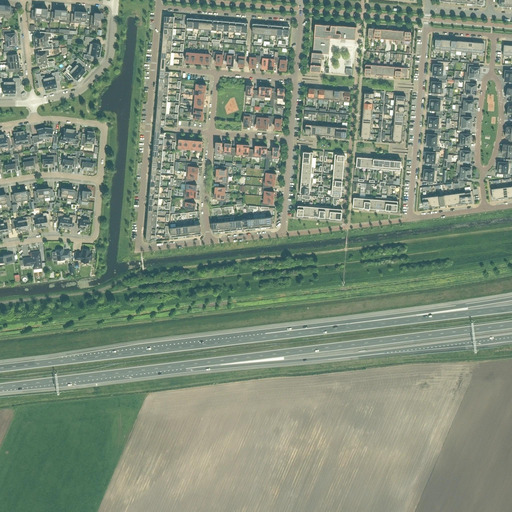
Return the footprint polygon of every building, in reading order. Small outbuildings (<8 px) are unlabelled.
[(4,5),(3,17),(4,14),(10,15),(10,14),(13,14),(13,8),(10,8),(10,5),(4,5)] [(34,17),(40,17),(41,8),(35,7),(35,10),(32,10),(31,19),(34,19),(34,17)] [(40,17),(46,18),(46,20),(49,21),(50,11),(47,11),(47,9),(41,8),(40,17)] [(60,19),(61,10),(55,9),(54,12),(51,11),(51,17),(54,18),(54,19),(60,19)] [(67,10),(61,10),(60,19),(66,20),(66,22),(69,22),(70,13),(67,13),(67,10)] [(80,23),(81,11),(74,11),(74,13),(71,13),(70,22),(80,23)] [(87,12),(81,11),(80,23),(89,24),(90,15),(87,14),(87,12)] [(91,15),(90,24),(99,25),(100,18),(103,18),(103,13),(100,13),(94,13),(94,15),(91,15)] [(183,23),(185,24),(186,20),(183,20),(174,19),(174,16),(165,16),(164,22),(174,23),(174,22),(183,23)] [(355,39),(357,27),(315,23),(313,52),(312,52),(310,70),(321,71),(322,53),(329,54),(330,37),(355,39)] [(6,40),(17,39),(17,35),(15,35),(15,33),(8,34),(8,30),(2,30),(2,35),(2,36),(3,36),(5,36),(6,40)] [(33,36),(34,42),(45,40),(45,37),(51,37),(51,33),(40,32),(40,35),(33,36)] [(89,45),(89,48),(100,50),(101,44),(94,43),(95,38),(88,37),(85,37),(84,42),(89,45)] [(17,39),(6,40),(6,44),(4,44),(3,45),(4,46),(3,46),(4,51),(10,50),(9,46),(16,45),(16,43),(17,43),(17,39)] [(45,44),(45,40),(34,42),(34,48),(42,47),(42,50),(49,49),(52,49),(52,43),(45,44)] [(99,56),(100,50),(89,48),(88,55),(84,54),(83,58),(85,59),(91,60),(92,55),(99,56)] [(35,55),(36,59),(47,58),(46,58),(46,56),(47,56),(49,55),(49,49),(42,50),(43,53),(36,53),(36,55),(35,55)] [(8,61),(19,60),(19,57),(18,57),(17,54),(11,55),(11,51),(3,52),(4,58),(8,58),(8,61)] [(213,52),(213,58),(216,58),(216,64),(217,64),(217,65),(221,65),(221,64),(222,64),(223,52),(213,52)] [(225,52),(224,59),(228,59),(227,64),(228,65),(232,66),(232,65),(233,65),(234,53),(225,52)] [(236,53),(235,60),(239,60),(238,65),(240,66),(240,67),(244,67),(245,55),(239,55),(239,54),(236,53)] [(259,62),(260,55),(256,55),(256,58),(250,57),(249,67),(253,68),(253,67),(255,67),(256,61),(259,62)] [(260,55),(259,62),(262,62),(262,67),(268,68),(269,56),(260,55)] [(278,57),(269,56),(268,68),(274,68),(274,63),(277,63),(278,57)] [(278,57),(277,63),(280,64),(280,69),(282,69),(282,70),(286,70),(287,59),(281,58),(281,57),(278,57)] [(47,58),(36,59),(36,63),(37,63),(37,65),(44,64),(45,67),(54,65),(54,61),(48,61),(47,58)] [(78,62),(73,68),(81,75),(85,71),(80,66),(83,63),(78,58),(76,60),(78,62)] [(170,65),(171,59),(161,58),(160,67),(159,77),(169,78),(170,71),(165,71),(166,67),(166,65),(170,65)] [(19,64),(19,60),(8,61),(8,65),(5,65),(6,72),(14,72),(13,67),(19,67),(18,64),(19,64)] [(433,68),(433,69),(443,70),(445,70),(446,65),(447,65),(448,62),(441,61),(440,64),(433,64),(433,65),(432,65),(432,68),(433,68)] [(469,67),(468,72),(480,73),(480,67),(473,67),(473,64),(467,63),(467,66),(469,67)] [(81,75),(73,68),(70,70),(67,69),(63,73),(68,78),(72,75),(77,80),(81,75)] [(442,75),(443,70),(433,69),(432,75),(440,75),(439,78),(445,79),(446,76),(442,75)] [(48,77),(51,88),(57,87),(55,80),(60,79),(58,72),(52,73),(52,76),(48,77)] [(479,78),(480,73),(468,72),(468,77),(464,77),(464,80),(470,80),(470,77),(479,78)] [(51,88),(48,77),(44,78),(44,75),(40,76),(40,73),(36,74),(39,84),(43,83),(45,90),(51,88)] [(1,78),(0,78),(0,85),(3,86),(3,93),(9,93),(9,81),(1,81),(1,78)] [(9,81),(9,93),(15,93),(15,86),(20,85),(20,78),(13,78),(12,81),(9,81)] [(431,86),(431,87),(444,88),(444,83),(446,83),(446,80),(439,79),(439,82),(432,81),(432,83),(431,83),(430,86),(431,86)] [(463,88),(464,88),(476,89),(477,84),(470,83),(470,80),(464,80),(463,88)] [(255,98),(256,91),(253,91),(253,86),(247,85),(246,94),(252,95),(252,97),(255,98)] [(262,96),(265,96),(266,87),(260,86),(259,92),(256,91),(255,98),(262,98),(262,96)] [(274,99),(274,93),(271,93),(271,87),(266,87),(265,96),(271,96),(270,99),(274,99)] [(274,93),(274,99),(277,99),(277,98),(283,99),(284,87),(281,87),(281,88),(278,88),(278,93),(274,93)] [(443,93),(444,88),(431,87),(431,92),(438,93),(438,96),(444,96),(444,93),(443,93)] [(462,93),(461,97),(467,97),(468,94),(476,95),(476,89),(464,88),(463,94),(462,93)] [(430,103),(430,104),(442,105),(443,100),(444,97),(438,96),(437,99),(430,99),(430,100),(429,100),(429,103),(430,103)] [(463,102),(462,105),(474,106),(474,101),(467,100),(467,97),(461,97),(461,102),(463,102)] [(442,111),(442,105),(430,104),(429,110),(437,110),(436,113),(442,114),(443,111),(442,111)] [(460,110),(459,113),(465,114),(466,111),(473,111),(474,106),(462,105),(462,110),(460,110)] [(465,117),(465,114),(459,113),(459,122),(460,122),(472,123),(472,117),(465,117)] [(250,120),(253,121),(254,114),(251,114),(250,116),(244,116),(244,125),(250,126),(250,120)] [(262,127),(263,117),(260,117),(260,115),(254,114),(253,121),(257,121),(256,126),(262,127)] [(429,116),(428,122),(441,123),(441,118),(442,118),(442,115),(436,114),(436,117),(429,116)] [(269,122),(272,122),(272,116),(266,115),(266,118),(263,117),(262,127),(268,127),(269,122)] [(272,116),(272,122),(275,122),(275,128),(277,128),(277,129),(281,129),(282,118),(276,117),(276,116),(272,116)] [(165,126),(166,120),(156,119),(155,128),(154,138),(164,139),(164,132),(160,132),(161,128),(161,126),(165,126)] [(440,128),(441,123),(428,122),(428,127),(435,128),(435,131),(441,131),(441,128),(440,128)] [(471,128),(472,123),(460,122),(460,127),(458,127),(458,130),(464,130),(464,127),(471,128)] [(36,137),(39,137),(42,137),(42,139),(45,138),(45,127),(37,129),(38,135),(32,136),(34,145),(37,144),(36,137)] [(65,141),(68,141),(70,129),(66,128),(66,129),(64,129),(63,135),(60,134),(59,142),(65,142),(65,141)] [(74,129),(70,129),(68,141),(72,141),(71,143),(74,144),(74,146),(77,146),(78,137),(75,136),(76,130),(74,130),(74,129)] [(464,133),(464,130),(458,130),(457,130),(457,133),(459,133),(459,139),(460,139),(471,139),(471,134),(464,133)] [(19,144),(22,143),(20,131),(16,132),(16,133),(14,133),(15,139),(12,139),(13,147),(19,146),(19,144)] [(20,131),(22,143),(22,145),(31,144),(30,136),(27,137),(26,131),(24,131),(23,131),(20,131)] [(86,138),(82,138),(81,145),(84,145),(85,142),(94,143),(95,137),(93,137),(94,132),(87,131),(86,138)] [(427,134),(427,139),(439,140),(440,135),(441,132),(435,132),(434,135),(427,134)] [(0,134),(0,139),(1,147),(4,146),(5,148),(11,147),(9,140),(6,140),(5,134),(3,135),(3,134),(0,134)] [(439,146),(439,140),(427,139),(426,145),(434,145),(433,148),(439,149),(440,146),(439,146)] [(457,144),(457,147),(463,147),(463,144),(470,145),(471,139),(460,139),(459,144),(457,144)] [(224,154),(224,152),(225,148),(222,148),(222,142),(216,142),(215,151),(219,151),(218,154),(224,154)] [(225,143),(225,148),(224,152),(228,152),(227,155),(233,155),(234,149),(231,149),(231,143),(230,143),(230,142),(226,142),(226,143),(225,143)] [(239,153),(243,153),(243,144),(237,144),(237,149),(234,149),(233,155),(239,156),(239,153)] [(251,157),(252,150),(249,150),(249,145),(243,144),(243,153),(245,154),(245,156),(251,157)] [(257,155),(260,155),(261,146),(255,145),(255,151),(252,150),(251,157),(257,157),(257,155)] [(263,158),(269,158),(270,152),(267,152),(267,146),(261,146),(260,155),(263,155),(263,158)] [(273,152),(270,152),(269,158),(272,158),(273,156),(278,157),(279,155),(279,156),(280,153),(279,153),(279,146),(276,146),(276,147),(273,147),(273,152)] [(459,150),(459,155),(471,156),(471,151),(463,150),(463,147),(457,147),(457,150),(459,150)] [(425,157),(438,158),(439,158),(439,153),(440,153),(440,150),(433,149),(433,152),(426,152),(425,157)] [(511,150),(502,150),(502,153),(503,153),(503,156),(510,156),(510,159),(511,159),(511,150)] [(47,159),(43,159),(43,166),(54,166),(54,161),(57,161),(57,155),(47,155),(47,159)] [(470,162),(471,156),(459,155),(458,161),(457,161),(457,164),(463,164),(463,161),(470,162)] [(23,162),(24,169),(35,167),(34,163),(37,162),(36,156),(30,157),(31,161),(23,162)] [(63,159),(62,166),(73,168),(73,163),(77,163),(78,157),(68,156),(67,160),(63,159)] [(86,158),(80,157),(79,164),(82,164),(82,169),(92,170),(93,163),(85,162),(86,158)] [(437,163),(438,158),(425,157),(425,162),(432,163),(432,166),(438,166),(438,163),(437,163)] [(13,164),(5,165),(6,172),(16,170),(16,166),(19,165),(18,159),(12,160),(13,164)] [(498,167),(510,168),(511,163),(511,159),(506,159),(505,162),(498,162),(498,167)] [(187,163),(186,172),(198,172),(199,172),(199,168),(198,168),(198,167),(193,166),(193,163),(187,163)] [(463,167),(463,164),(457,164),(457,167),(460,167),(459,172),(471,173),(471,168),(463,167)] [(217,174),(226,175),(226,169),(229,169),(229,166),(223,166),(222,169),(217,168),(217,169),(216,169),(216,173),(217,173),(217,174)] [(424,169),(424,174),(436,175),(437,170),(438,167),(432,167),(431,170),(424,169)] [(510,168),(498,167),(497,172),(505,173),(504,177),(510,177),(511,173),(510,173),(510,168)] [(266,172),(266,178),(275,179),(275,178),(276,178),(277,174),(276,174),(276,173),(270,173),(271,170),(264,169),(264,172),(266,172)] [(185,180),(192,181),(192,178),(197,178),(198,172),(186,172),(185,180)] [(470,179),(471,173),(459,172),(459,177),(457,177),(457,180),(463,181),(463,178),(470,179)] [(226,178),(226,175),(217,174),(216,180),(221,180),(221,183),(228,184),(228,178),(226,178)] [(436,181),(436,175),(424,174),(424,176),(423,175),(423,178),(424,179),(423,180),(431,180),(430,184),(436,184),(437,181),(436,181)] [(263,187),(269,188),(269,184),(275,185),(275,179),(266,178),(266,181),(263,181),(263,187)] [(185,180),(185,189),(196,190),(197,185),(191,184),(192,181),(185,180)] [(215,192),(224,193),(225,190),(227,190),(228,184),(221,183),(221,187),(216,186),(215,192)] [(38,198),(44,198),(43,187),(38,188),(39,189),(37,189),(37,191),(34,192),(34,191),(35,202),(38,201),(38,198)] [(47,187),(43,187),(44,198),(50,197),(50,200),(53,200),(54,200),(53,189),(52,189),(52,190),(49,190),(49,188),(47,188),(47,187)] [(67,198),(68,188),(64,187),(63,188),(62,188),(61,190),(58,190),(59,189),(58,189),(57,197),(58,197),(67,198)] [(269,188),(263,187),(262,193),(265,193),(264,196),(274,197),(274,191),(269,191),(269,188)] [(68,188),(67,198),(76,199),(77,191),(77,192),(74,192),(74,189),(72,189),(72,188),(68,188)] [(185,189),(184,198),(190,199),(190,196),(196,196),(196,195),(197,195),(197,191),(196,191),(196,190),(185,189)] [(22,200),(20,190),(16,191),(16,192),(14,192),(14,195),(12,195),(11,194),(12,202),(13,202),(22,200)] [(24,190),(20,190),(22,200),(31,199),(30,191),(29,191),(30,192),(27,193),(26,190),(24,191),(24,190)] [(89,199),(89,196),(90,196),(91,196),(91,195),(92,195),(92,194),(92,193),(92,192),(91,192),(91,191),(90,191),(82,190),(82,192),(79,191),(77,204),(78,204),(81,204),(81,201),(88,201),(88,199),(89,199)] [(224,199),(224,193),(215,192),(215,193),(214,193),(214,197),(215,197),(215,198),(220,198),(220,201),(226,202),(226,199),(224,199)] [(4,193),(0,193),(0,198),(1,204),(7,203),(7,206),(10,206),(11,206),(9,195),(9,196),(6,196),(6,194),(4,194),(4,193)] [(274,198),(274,197),(264,196),(264,202),(261,202),(261,205),(268,205),(268,202),(273,203),(273,202),(274,202),(275,198),(274,198)] [(182,200),(184,200),(183,207),(195,208),(195,207),(196,207),(196,204),(195,203),(195,202),(190,202),(190,199),(184,198),(178,198),(177,201),(181,201),(182,200)] [(43,213),(43,216),(40,216),(42,227),(44,227),(44,228),(48,227),(47,220),(50,220),(49,213),(47,213),(46,212),(43,213)] [(63,227),(65,227),(66,216),(63,216),(64,213),(58,213),(57,220),(60,221),(59,227),(62,228),(63,227)] [(69,217),(66,216),(65,227),(67,228),(71,229),(72,222),(75,223),(76,215),(70,214),(69,217)] [(42,227),(40,216),(34,217),(34,215),(31,215),(32,223),(35,222),(36,229),(40,228),(42,227)] [(26,218),(20,219),(22,230),(24,230),(24,231),(28,230),(27,224),(30,223),(29,216),(26,217),(26,218)] [(81,216),(77,216),(77,223),(80,223),(79,229),(81,229),(81,230),(85,231),(85,227),(89,228),(90,219),(80,218),(81,216)] [(3,221),(0,222),(2,234),(5,233),(5,234),(8,233),(7,227),(10,226),(9,219),(3,220),(3,221)] [(20,231),(22,230),(20,219),(15,220),(14,219),(11,219),(12,226),(15,226),(16,232),(20,232),(20,231)] [(56,250),(57,260),(65,259),(64,257),(70,257),(69,251),(64,251),(63,249),(56,250)] [(75,252),(75,259),(81,260),(81,261),(88,262),(88,258),(89,258),(90,258),(91,257),(91,256),(91,255),(91,254),(90,254),(89,253),(90,250),(82,249),(82,253),(75,252)] [(31,258),(23,258),(24,265),(31,265),(33,266),(33,269),(41,268),(40,252),(31,253),(32,256),(31,258)] [(3,256),(0,256),(0,262),(4,262),(4,263),(14,261),(13,253),(3,255),(3,256)]
